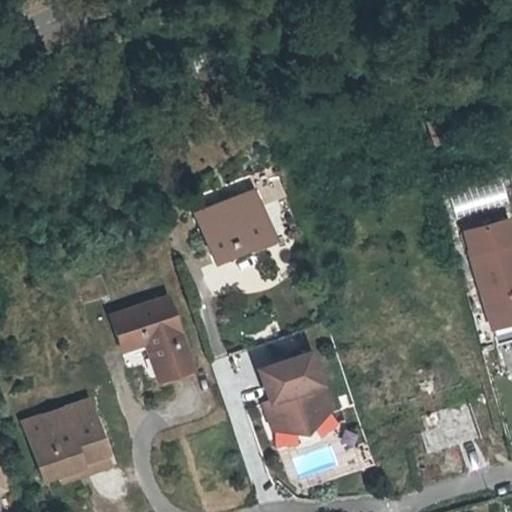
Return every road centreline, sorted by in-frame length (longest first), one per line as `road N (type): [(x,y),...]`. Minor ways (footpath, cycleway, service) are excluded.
road 1 (unclassified): [(136,0),(0,51)]
road 2 (residential): [(391,507),(511,475)]
